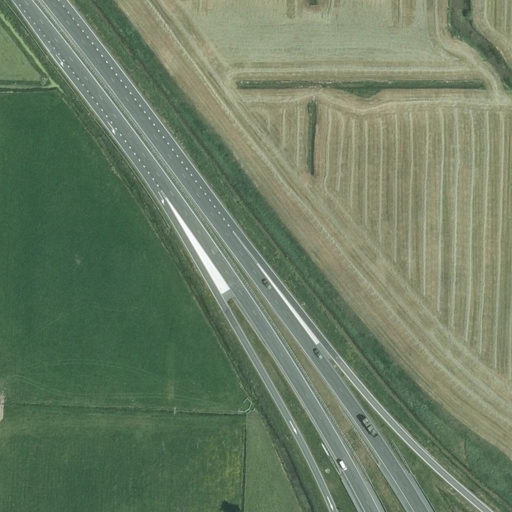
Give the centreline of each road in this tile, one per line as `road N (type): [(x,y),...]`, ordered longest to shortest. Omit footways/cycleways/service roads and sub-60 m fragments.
road 1 (trunk): [(166,187),(297,380),(372,511)]
road 2 (trunk): [(486,511),(385,417),(262,265),(226,236)]
road 3 (trunk): [(166,187),(176,225),(333,511)]
road 4 (trunk): [(420,511),(226,236)]
road 5 (trunk): [(226,236),(48,0)]
road 6 (trunk): [(22,0),(166,187)]
